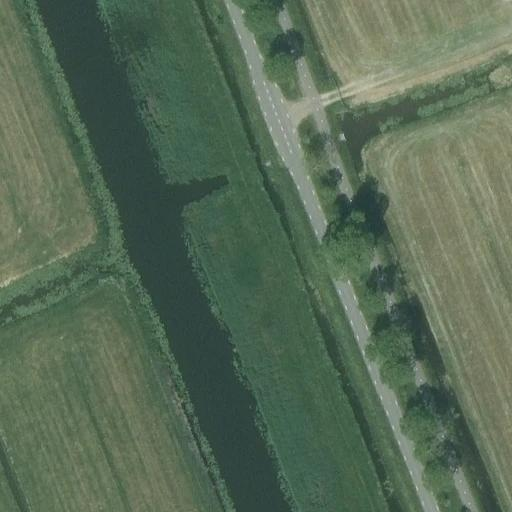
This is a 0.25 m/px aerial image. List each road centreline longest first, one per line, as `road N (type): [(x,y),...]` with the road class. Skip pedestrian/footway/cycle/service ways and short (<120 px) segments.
road 1 (track): [(371,511),(172,0)]
road 2 (unclassified): [(426,511),(227,0)]
road 3 (track): [(511,35),(275,123)]
